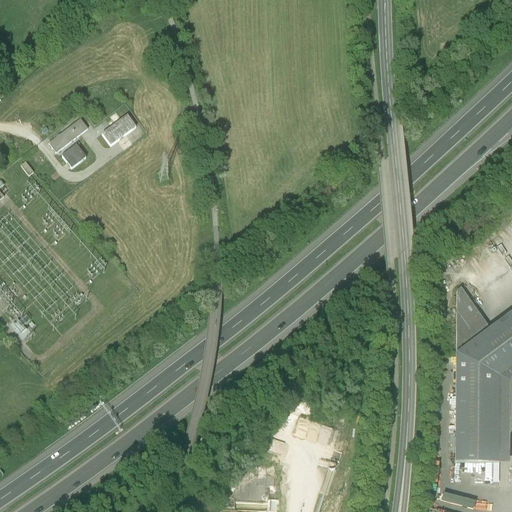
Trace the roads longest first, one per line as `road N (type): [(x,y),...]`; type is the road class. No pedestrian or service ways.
road 1 (motorway): [(511,78),(164,378),(0,494)]
road 2 (motorway): [(25,511),(181,403),(511,115)]
road 3 (tertiary): [(384,0),(409,348),(399,511)]
